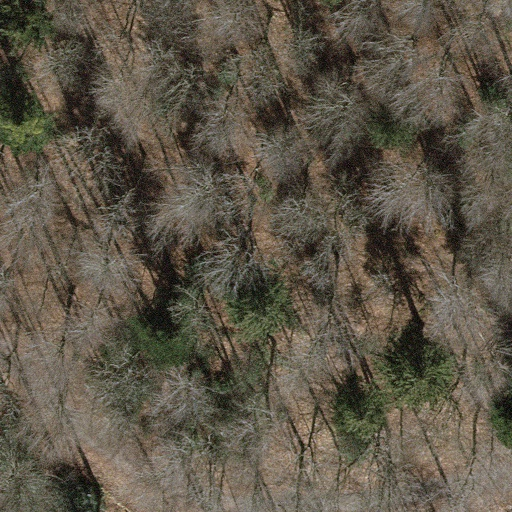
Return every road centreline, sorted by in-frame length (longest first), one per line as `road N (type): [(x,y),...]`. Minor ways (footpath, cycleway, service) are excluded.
road 1 (track): [(0,350),(140,480),(230,511)]
road 2 (track): [(289,511),(511,479)]
